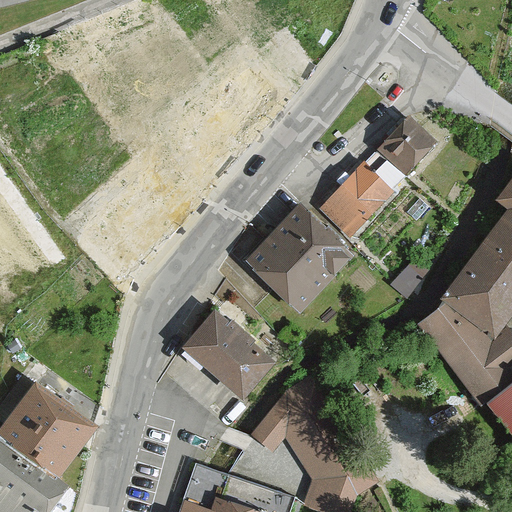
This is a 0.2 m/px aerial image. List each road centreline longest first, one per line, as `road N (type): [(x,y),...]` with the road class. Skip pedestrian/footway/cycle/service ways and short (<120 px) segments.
road 1 (tertiary): [(381,13),(345,72),(159,313),(104,511)]
road 2 (residential): [(381,13),(511,120)]
